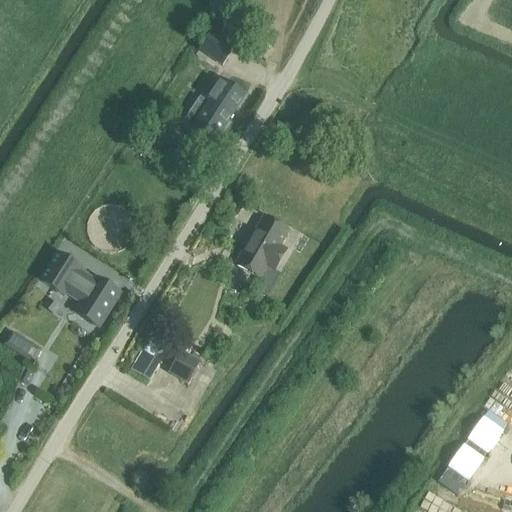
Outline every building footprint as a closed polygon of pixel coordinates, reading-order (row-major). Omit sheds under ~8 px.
[(212,32),(199,52),(222,68),(236,48),(212,32)] [(211,147),(244,98),(216,80),(202,101),(200,100),(181,128),(211,147)] [(133,152),(144,159),(154,165),(173,134),(165,128),(154,121),(133,152)] [(278,248),(287,233),(262,219),(234,267),(259,282),(265,270),(272,274),(285,252),(278,248)] [(94,285),(77,274),(80,271),(57,257),(40,284),(62,298),(65,295),(81,305),(75,315),(97,329),(118,295),(96,281),(94,285)] [(150,335),(132,370),(150,379),(168,345),(150,335)] [(12,336),(5,348),(21,358),(32,365),(40,353),(29,346),(12,336)] [(186,385),(198,365),(181,355),(169,375),(186,385)]
